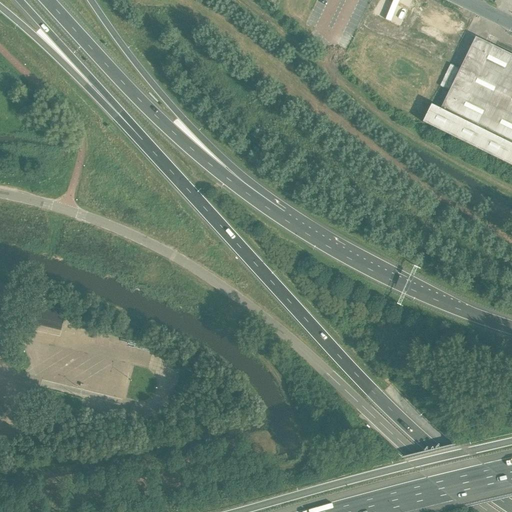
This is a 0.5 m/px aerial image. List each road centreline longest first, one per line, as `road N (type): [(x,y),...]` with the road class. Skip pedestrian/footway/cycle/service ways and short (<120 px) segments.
road 1 (unclassified): [(488,511),(215,281),(134,235),(0,193)]
road 2 (trunk): [(131,128),(407,426),(511,507)]
road 3 (trunk): [(279,216),(156,117),(46,0)]
road 4 (trunk): [(279,216),(176,112),(90,0)]
road 5 (motorway): [(511,441),(236,511)]
road 6 (trunk): [(511,327),(371,270),(279,216)]
road 7 (trunk): [(0,7),(131,128)]
road 8 (trunk): [(18,0),(131,128)]
road 9 (motorway): [(511,471),(350,511)]
